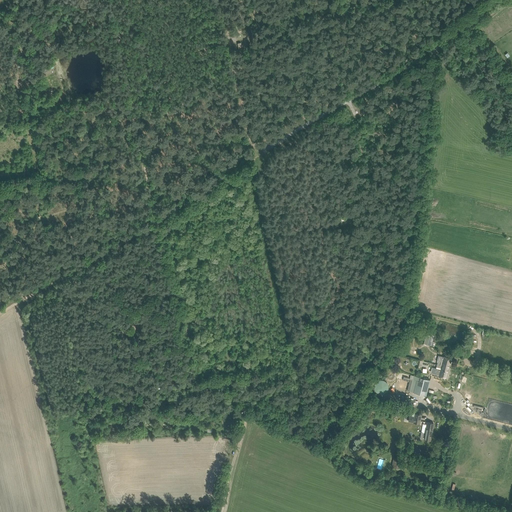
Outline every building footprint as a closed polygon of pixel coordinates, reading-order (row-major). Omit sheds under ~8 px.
[(488,28),(493,36),(501,31),(497,23),(488,28)] [(431,345),(435,331),(428,330),(425,344),(431,345)] [(438,362),(437,365),(449,368),(451,361),(452,358),(444,356),(439,355),(437,362),(438,362)] [(447,378),(449,368),(437,365),(437,367),(441,368),(441,369),(436,368),(435,374),(439,375),(439,376),(447,378)] [(430,380),(418,377),(413,375),(412,380),(410,380),(408,389),(410,389),(410,391),(414,392),(426,396),(430,380)] [(410,416),(408,422),(413,422),(413,423),(420,424),(422,414),(415,413),(414,415),(414,417),(410,416)] [(428,422),(425,439),(431,440),(434,423),(428,422)] [(394,457),(392,467),(400,468),(401,459),(394,457)]
